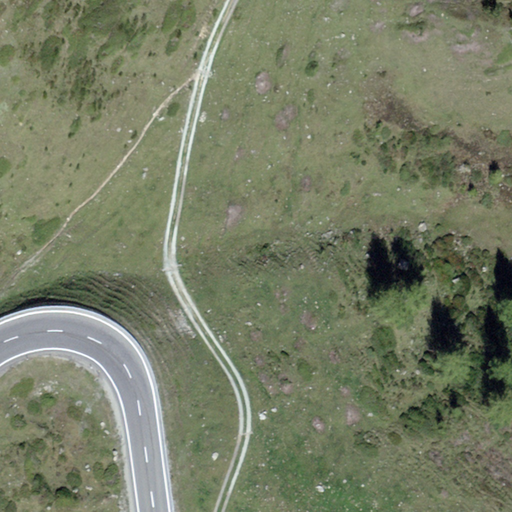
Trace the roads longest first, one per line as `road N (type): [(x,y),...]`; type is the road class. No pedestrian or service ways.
road 1 (track): [(219,511),(247,418),(232,371),(172,280),(175,201),(204,70),(236,0)]
road 2 (primary): [(154,511),(141,413),(120,358),(69,331),(0,344)]
